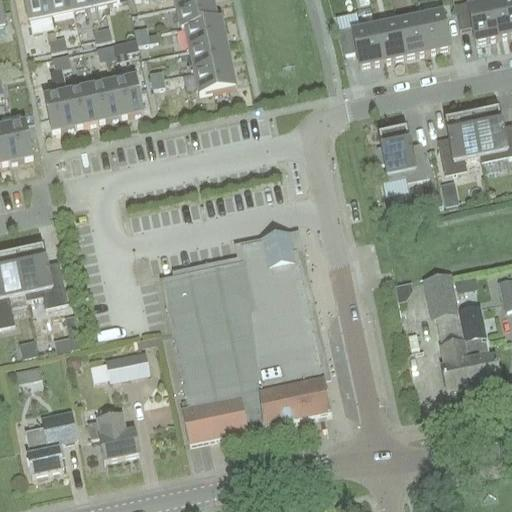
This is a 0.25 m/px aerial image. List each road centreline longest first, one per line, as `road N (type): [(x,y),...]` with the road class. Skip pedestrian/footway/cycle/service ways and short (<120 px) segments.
road 1 (residential): [(379,466),(313,143),(320,124),(336,115),(511,80)]
road 2 (tertiary): [(124,511),(333,467),(379,466)]
road 3 (tertiary): [(379,466),(511,441)]
